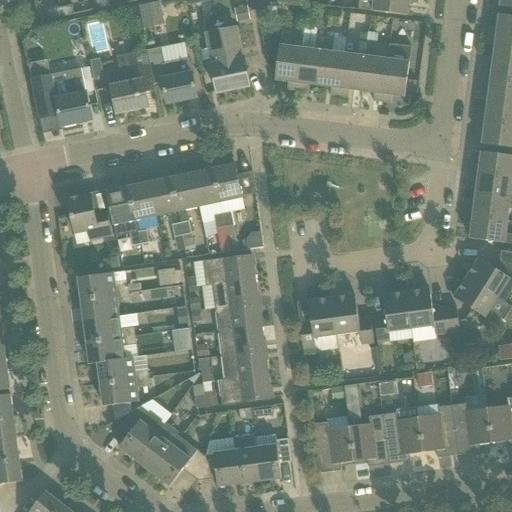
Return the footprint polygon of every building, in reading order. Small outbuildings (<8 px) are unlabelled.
[(97,0),(96,1),(98,9),(110,7),(108,0),(97,0)] [(374,13),(408,16),(409,3),(417,4),(417,0),(374,0),(374,3),(360,1),(359,10),(374,12),(374,13)] [(511,0),(501,0),(500,7),(511,8),(511,0)] [(161,14),(159,3),(139,7),(144,30),(154,28),(151,16),(161,14)] [(61,18),(75,15),(72,6),(59,9),(61,18)] [(238,23),(251,20),(249,9),(248,7),(235,10),(238,23)] [(268,7),(267,11),(266,21),(276,22),(278,9),(268,7)] [(50,20),(61,18),(59,9),(48,11),(50,20)] [(490,27),(489,35),(511,38),(511,16),(499,15),(498,28),(490,27)] [(207,35),(213,65),(242,59),(236,29),(207,35)] [(296,91),(302,48),(290,47),(291,34),(281,32),(279,47),(278,46),(276,81),(289,82),(288,90),(296,91)] [(511,38),(489,35),(488,45),(495,46),(494,57),(511,59),(511,38)] [(307,85),(319,86),(325,38),(316,37),(314,50),(302,48),(296,91),(306,93),(307,85)] [(330,96),(339,97),(345,54),(332,52),(333,39),(325,38),(319,86),(331,88),(330,96)] [(358,56),(345,54),(339,97),(348,98),(349,90),(362,92),(368,43),(360,42),(358,56)] [(373,101),(383,103),(390,45),(376,44),(368,43),(362,92),(374,93),(373,101)] [(405,97),(411,48),(402,47),(390,45),(383,103),(391,104),(392,96),(405,97)] [(160,49),(147,51),(155,85),(163,83),(167,104),(198,98),(193,73),(190,74),(187,59),(164,64),(160,49)] [(156,91),(155,85),(147,51),(117,58),(120,72),(114,73),(117,86),(112,87),(117,115),(119,114),(147,108),(148,108),(149,108),(146,93),(156,91)] [(484,70),(483,78),(511,81),(511,59),(494,57),(492,71),(484,70)] [(242,59),(213,65),(212,65),(217,94),(250,87),(244,59),(242,59)] [(89,62),(93,79),(103,77),(99,60),(89,62)] [(81,70),(51,76),(32,80),(40,119),(59,114),(62,127),(92,120),(87,93),(86,94),(81,70)] [(511,81),(483,78),(482,88),(490,89),(488,100),(511,103),(511,81)] [(511,103),(488,100),(487,114),(479,113),(478,120),(511,124),(511,103)] [(511,124),(478,120),(476,131),(484,132),(483,145),(511,148),(511,124)] [(511,156),(482,153),(480,166),(472,165),(471,174),(511,179),(511,156)] [(235,165),(214,170),(221,201),(242,197),(238,175),(235,165)] [(214,170),(192,174),(199,206),(221,201),(214,170)] [(253,172),(238,175),(242,197),(256,194),(253,172)] [(178,210),(199,206),(192,174),(171,179),(178,210)] [(511,191),(511,192),(511,186),(511,179),(471,174),(470,183),(478,184),(476,197),(511,201),(511,191)] [(171,179),(150,183),(157,215),(178,210),(171,179)] [(136,219),(157,215),(150,183),(129,188),(136,219)] [(136,219),(129,188),(107,192),(114,224),(118,238),(130,235),(130,234),(139,233),(139,232),(136,219)] [(95,214),(91,196),(68,200),(75,235),(88,232),(90,240),(112,236),(107,212),(95,214)] [(466,207),(465,216),(507,222),(509,210),(511,209),(511,201),(476,197),(474,208),(466,207)] [(224,215),(226,228),(234,226),(231,213),(224,215)] [(214,216),(217,230),(226,228),(224,215),(214,216)] [(511,235),(506,234),(507,222),(465,216),(464,225),(472,226),(470,240),(504,244),(504,243),(511,244),(511,235)] [(181,224),(184,237),(192,235),(189,222),(181,224)] [(173,226),(175,238),(184,237),(181,224),(173,226)] [(226,228),(217,230),(218,235),(222,254),(231,253),(231,252),(231,251),(226,228)] [(150,244),(147,231),(139,232),(139,233),(142,245),(150,244)] [(133,247),(142,245),(139,233),(130,234),(130,235),(133,247)] [(248,249),(263,247),(261,233),(252,234),(247,240),(248,249)] [(184,237),(186,248),(195,246),(192,235),(184,237)] [(479,259),(467,278),(505,303),(511,291),(511,252),(501,251),(500,264),(496,269),(479,259)] [(211,285),(255,279),(252,255),(201,261),(205,286),(211,285)] [(103,261),(104,270),(105,270),(120,268),(119,258),(103,261)] [(158,272),(161,287),(177,285),(175,269),(158,272)] [(81,300),(130,294),(128,285),(116,287),(114,274),(78,278),(79,281),(81,299),(81,300)] [(187,278),(186,278),(188,289),(189,288),(197,287),(196,277),(187,278)] [(511,307),(505,303),(467,278),(454,298),(485,318),(486,318),(488,320),(487,322),(493,325),(494,323),(497,325),(501,319),(504,320),(511,307)] [(214,309),(259,303),(255,279),(211,285),(214,309)] [(433,310),(430,290),(407,293),(412,330),(435,327),(436,336),(448,334),(445,308),(433,310)] [(389,333),(412,330),(407,293),(384,296),(386,316),(375,318),(378,343),(390,342),(389,333)] [(84,320),(84,322),(120,317),(118,304),(131,302),(130,294),(81,300),(81,302),(82,302),(84,320)] [(356,296),(332,299),(337,336),(360,332),(362,345),(374,344),(371,318),(359,320),(356,296)] [(200,311),(201,311),(200,298),(190,300),(192,312),(200,311)] [(338,350),(337,336),(332,299),(309,302),(312,322),(300,324),(303,349),(316,348),(322,352),(338,350)] [(218,333),(262,327),(259,303),(214,309),(218,333)] [(179,327),(188,325),(186,307),(177,309),(179,327)] [(466,332),(460,332),(457,307),(445,308),(448,334),(451,351),(468,349),(466,332)] [(200,311),(192,312),(193,323),(201,322),(200,311)] [(134,329),(121,330),(120,317),(84,322),(84,323),(85,323),(87,342),(87,344),(135,337),(134,329)] [(221,357),(265,351),(262,327),(218,333),(221,357)] [(192,350),(189,329),(173,332),(176,352),(192,350)] [(123,347),(136,345),(135,337),(87,344),(87,345),(90,362),(89,362),(90,365),(98,364),(125,361),(125,359),(123,347)] [(197,347),(199,359),(200,359),(209,357),(208,345),(197,347)] [(511,345),(498,348),(500,361),(511,359),(511,345)] [(265,351),(221,357),(223,378),(218,379),(218,382),(268,375),(265,351)] [(133,358),(125,359),(125,361),(98,364),(101,383),(100,383),(101,386),(149,380),(148,370),(135,372),(133,358)] [(0,391),(10,390),(7,368),(0,369),(0,391)] [(202,372),(203,383),(212,382),(214,382),(213,370),(202,372)] [(417,375),(418,389),(432,387),(430,373),(417,375)] [(271,399),(268,375),(218,382),(221,406),(271,399)] [(103,404),(103,407),(139,402),(137,389),(150,387),(149,380),(101,386),(101,387),(103,404)] [(379,385),(381,397),(396,395),(394,383),(379,385)] [(344,388),(346,399),(359,398),(357,386),(344,388)] [(332,389),(333,400),(345,398),(344,388),(332,389)] [(204,393),(205,394),(205,396),(206,408),(218,407),(216,392),(213,392),(204,393)] [(0,419),(14,417),(11,395),(0,396),(0,419)] [(206,408),(205,396),(195,397),(196,409),(206,408)] [(511,448),(511,398),(507,399),(508,406),(488,409),(492,444),(506,442),(507,449),(511,448)] [(452,407),(459,456),(480,453),(479,446),(492,444),(488,409),(467,412),(466,405),(452,407)] [(252,418),(265,416),(263,407),(251,409),(252,418)] [(459,456),(452,407),(438,409),(439,416),(419,419),(423,453),(437,451),(438,459),(459,456)] [(141,408),(108,427),(126,440),(120,448),(137,461),(157,434),(164,425),(141,408)] [(240,421),(252,419),(252,418),(251,409),(239,411),(240,421)] [(423,453),(419,419),(399,421),(398,414),(383,416),(389,465),(411,462),(410,455),(423,453)] [(349,428),(354,463),(368,461),(369,468),(389,465),(383,416),(369,418),(370,425),(349,428)] [(0,440),(17,439),(14,417),(0,419),(0,440)] [(354,463),(349,428),(329,430),(328,423),(313,425),(320,474),(342,471),(341,464),(354,463)] [(174,447),(181,438),(177,436),(179,433),(167,424),(166,426),(164,425),(157,434),(137,461),(154,474),(174,447)] [(235,451),(240,485),(261,482),(256,448),(255,439),(254,435),(234,438),(236,451),(235,451)] [(256,448),(261,482),(282,479),(280,465),(292,463),(289,439),(277,441),(276,436),(255,439),(256,448)] [(205,457),(198,451),(181,438),(174,447),(154,474),(171,487),(183,470),(198,482),(205,457)] [(0,462),(19,460),(17,439),(0,440),(0,462)] [(240,485),(235,451),(214,454),(214,456),(205,457),(198,482),(217,479),(218,488),(240,485)] [(0,485),(22,482),(19,460),(0,462),(0,485)] [(58,511),(64,506),(46,492),(30,511),(58,511)]
